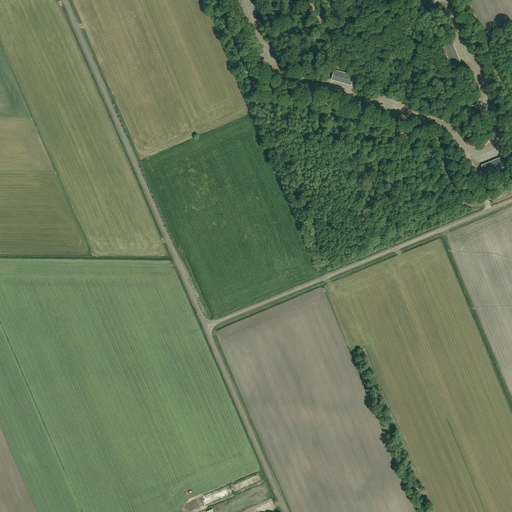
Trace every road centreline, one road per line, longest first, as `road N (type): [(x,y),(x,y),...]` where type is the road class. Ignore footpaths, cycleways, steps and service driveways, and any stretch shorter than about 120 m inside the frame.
road 1 (track): [(487,205),(460,201),(433,141),(257,99),(215,0)]
road 2 (unclassified): [(205,326),(64,0)]
road 3 (unclassified): [(205,326),(511,200)]
road 4 (unclassified): [(285,511),(205,326)]
